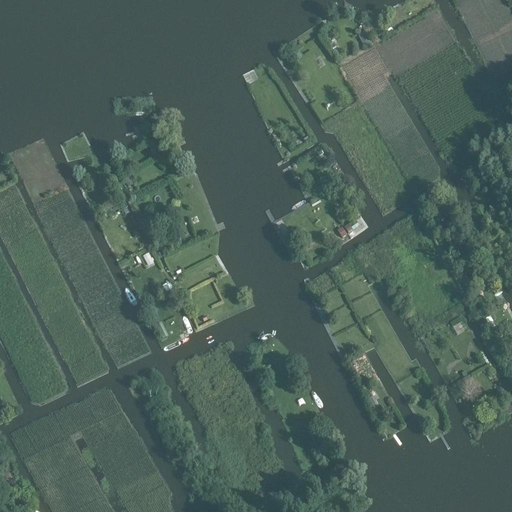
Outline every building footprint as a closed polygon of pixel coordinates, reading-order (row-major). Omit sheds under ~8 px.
[(365,49),(373,45),(366,32),(358,36),(365,49)] [(128,188),(133,185),(129,178),(124,181),(128,188)] [(348,234),(352,231),(348,225),(344,228),(348,234)] [(342,239),(347,236),(342,228),(337,232),(342,239)] [(137,239),(142,237),(139,229),(133,232),(137,239)] [(152,259),(149,254),(143,257),(149,267),(154,264),(153,262),(154,261),(153,259),(152,259)] [(167,293),(174,288),(171,283),(170,284),(169,282),(163,287),(164,288),(164,289),(167,293)] [(483,334),(491,330),(485,319),(477,323),(483,334)] [(169,337),(162,323),(154,327),(160,341),(169,337)] [(371,408),(377,405),(373,398),(373,397),(370,399),(367,400),(371,408)]
